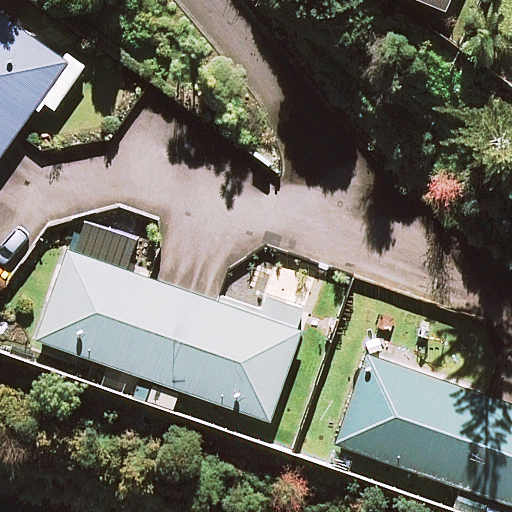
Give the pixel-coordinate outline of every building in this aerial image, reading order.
[(451,0),(416,0),(446,13),(451,0)] [(84,69),(0,11),(0,158),(40,101),(54,111),(84,69)] [(137,238),(78,218),(37,337),(271,419),(302,330),(126,269),(137,238)] [(352,284),(325,275),(311,316),(337,325),(352,284)] [(450,507),(464,511),(488,511),(494,497),(511,503),(511,401),(368,352),(336,441),(458,484),(450,507)]
